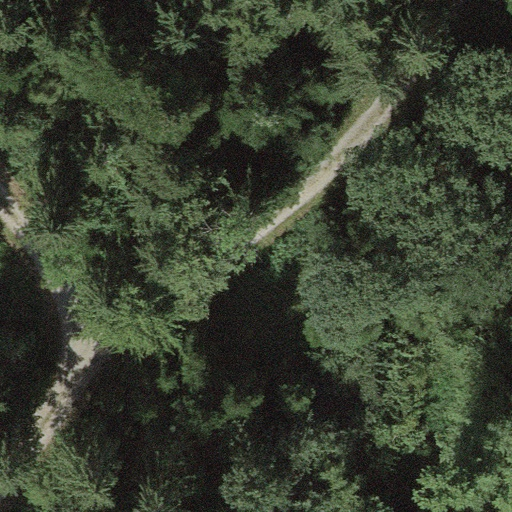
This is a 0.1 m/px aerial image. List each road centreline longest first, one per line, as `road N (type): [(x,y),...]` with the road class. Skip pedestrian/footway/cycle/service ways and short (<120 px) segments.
road 1 (track): [(0,483),(92,352),(232,259),(378,122),(451,0)]
road 2 (track): [(92,352),(0,205)]
